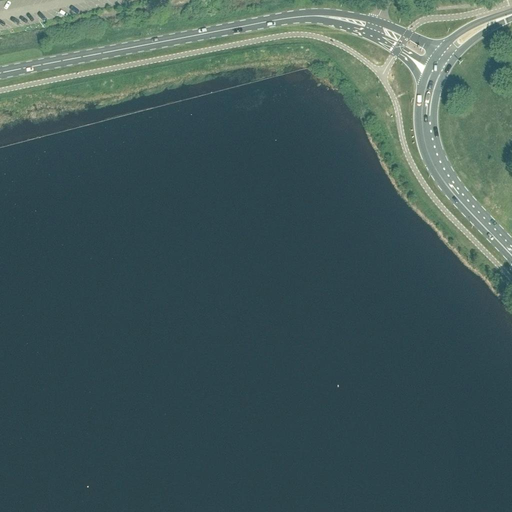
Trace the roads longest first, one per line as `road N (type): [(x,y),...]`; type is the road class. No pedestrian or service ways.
road 1 (primary): [(0,73),(316,16)]
road 2 (primary): [(430,65),(418,102),(421,149),(446,192),(511,262)]
road 3 (primary): [(511,243),(465,194),(436,145),(433,106),(448,66)]
